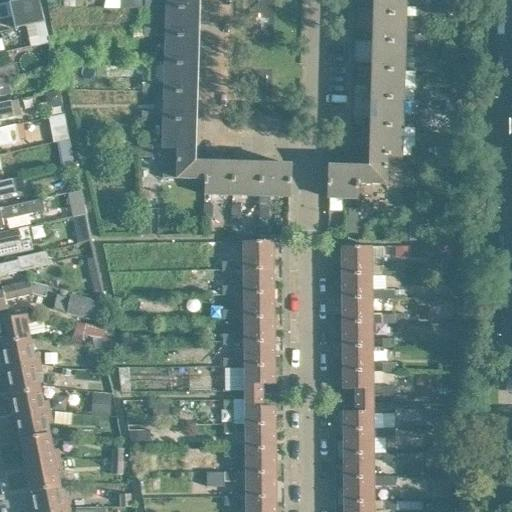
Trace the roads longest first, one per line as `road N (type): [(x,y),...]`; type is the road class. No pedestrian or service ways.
road 1 (residential): [(317,511),(313,143)]
road 2 (residential): [(313,143),(240,143),(214,123),(216,0)]
road 3 (residential): [(313,143),(316,0)]
